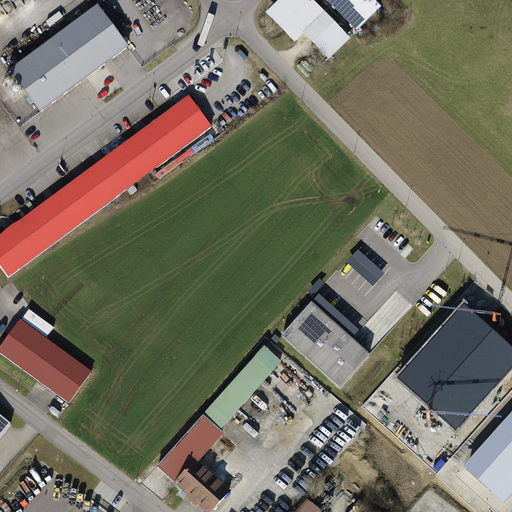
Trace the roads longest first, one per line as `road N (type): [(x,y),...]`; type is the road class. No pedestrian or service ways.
road 1 (residential): [(233,16),(511,300)]
road 2 (residential): [(233,16),(0,195)]
road 3 (residential): [(0,391),(154,511)]
